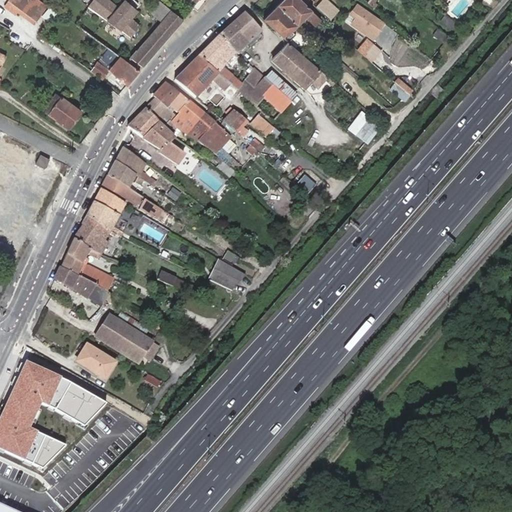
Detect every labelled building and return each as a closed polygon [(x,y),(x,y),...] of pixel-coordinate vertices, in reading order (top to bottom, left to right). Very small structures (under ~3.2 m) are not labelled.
[(47,8),(36,0),(11,0),(20,7),(19,9),(44,27),(52,16),(45,11),(47,8)] [(124,0),(118,6),(109,0),(93,0),(89,6),(122,30),(136,12),(138,10),(124,0)] [(281,0),(277,5),(297,23),(311,9),(301,0),(281,0)] [(319,0),(315,6),(325,14),(333,4),(327,0),(319,0)] [(172,11),(158,1),(149,13),(162,23),(172,11)] [(377,31),(383,22),(378,19),(357,3),(349,14),(363,23),(359,29),(366,35),(372,27),(377,31)] [(340,11),(333,4),(325,14),(332,20),(340,11)] [(283,37),(297,23),(277,5),(263,19),(283,37)] [(127,61),(139,70),(183,20),(172,11),(162,23),(142,44),(127,61)] [(145,20),(136,12),(122,30),(132,37),(145,20)] [(244,13),(231,25),(239,34),(238,36),(247,45),(261,32),(244,13)] [(231,25),(219,36),(236,55),(243,48),(247,45),(238,36),(239,34),(231,25)] [(219,36),(197,58),(218,74),(235,89),(241,83),(228,71),(239,57),(236,55),(219,36)] [(367,40),(358,51),(370,62),(380,51),(367,40)] [(330,79),(288,42),(272,58),(305,86),(309,81),(321,89),(330,79)] [(108,49),(98,60),(104,65),(114,54),(108,49)] [(108,70),(127,85),(139,70),(127,61),(120,56),(108,70)] [(197,58),(174,81),(196,98),(218,74),(197,58)] [(101,79),(108,70),(98,62),(91,72),(101,79)] [(259,111),(277,91),(265,80),(253,69),(241,83),(235,89),(259,111)] [(277,91),(285,83),(272,71),(265,80),(277,91)] [(398,77),(389,89),(404,100),(413,89),(398,77)] [(153,96),(155,98),(176,116),(171,121),(177,127),(181,131),(215,154),(237,173),(242,167),(238,164),(231,157),(221,148),(230,137),(203,113),(165,83),(153,96)] [(290,102),(298,93),(285,83),(277,91),(290,102)] [(271,123),(290,102),(277,91),(259,111),(260,113),(271,123)] [(80,111),(62,98),(50,115),(68,127),(80,111)] [(155,98),(145,109),(168,131),(171,133),(177,127),(171,121),(176,116),(155,98)] [(145,109),(127,126),(144,139),(154,146),(154,147),(155,148),(171,159),(178,150),(170,144),(166,141),(162,139),(168,131),(145,109)] [(232,110),(222,120),(235,132),(245,121),(232,110)] [(347,129),(367,142),(379,123),(358,110),(347,129)] [(259,116),(250,125),(263,136),(271,126),(259,116)] [(271,126),(263,136),(266,138),(273,129),(271,126)] [(175,138),(171,133),(165,141),(166,141),(170,144),(175,138)] [(253,133),(245,141),(259,154),(266,146),(253,133)] [(145,165),(122,148),(107,175),(129,189),(133,183),(140,187),(143,181),(151,187),(154,183),(141,173),(145,165)] [(231,157),(238,164),(240,162),(233,155),(231,157)] [(229,178),(234,172),(218,156),(214,160),(219,164),(216,168),(229,178)] [(129,189),(107,175),(101,186),(127,201),(129,198),(133,203),(140,207),(138,209),(163,224),(169,214),(129,189)] [(316,186),(305,177),(297,187),(307,196),(316,186)] [(172,188),(166,197),(175,203),(181,194),(172,188)] [(120,208),(123,203),(107,194),(100,206),(94,202),(86,216),(102,228),(109,232),(121,237),(123,233),(113,227),(119,216),(123,218),(126,213),(120,208)] [(169,214),(163,224),(166,227),(173,216),(169,214)] [(90,249),(101,254),(108,244),(104,241),(109,232),(102,228),(86,216),(82,224),(82,225),(73,238),(90,249)] [(95,285),(105,291),(113,277),(87,263),(91,257),(98,261),(101,254),(90,249),(73,238),(65,255),(60,267),(95,285)] [(220,261),(209,280),(232,291),(242,274),(220,261)] [(87,299),(95,285),(60,267),(55,280),(87,299)] [(198,289),(161,271),(158,278),(195,296),(198,289)] [(95,285),(87,299),(100,307),(103,304),(110,293),(105,291),(95,285)] [(121,313),(117,319),(127,325),(145,337),(150,330),(121,313)] [(95,336),(138,363),(152,341),(145,337),(127,325),(117,319),(110,314),(95,336)] [(115,363),(86,345),(75,362),(104,380),(115,363)] [(69,382),(24,363),(0,415),(0,450),(42,469),(65,448),(30,430),(41,404),(54,410),(82,427),(106,405),(69,382)] [(158,383),(146,375),(144,380),(156,387),(158,383)] [(134,419),(112,441),(122,452),(144,430),(134,419)]
